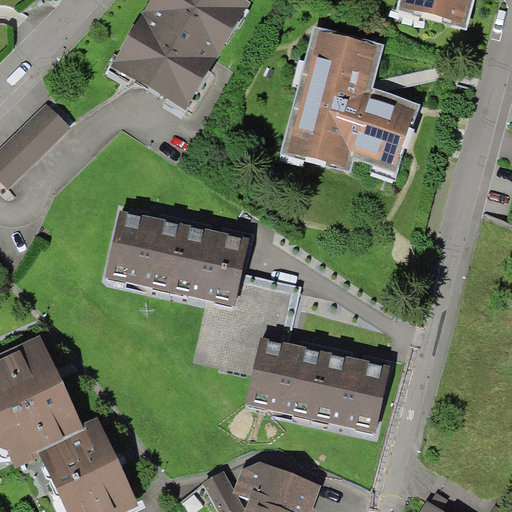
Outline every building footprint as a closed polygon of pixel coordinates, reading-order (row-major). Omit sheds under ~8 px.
[(251,2),(247,0),(149,0),(110,66),(186,110),(251,2)] [(398,0),(396,10),(467,29),(474,0),(398,0)] [(384,44),(314,26),(280,153),(350,172),(354,159),(398,172),(420,104),(373,88),(384,44)] [(46,103),(0,149),(0,181),(8,190),(70,127),(46,103)] [(105,277),(171,291),(186,224),(153,216),(121,209),(105,277)] [(186,224),(171,291),(234,305),(249,238),(216,230),(186,224)] [(15,469),(40,456),(37,450),(84,428),(82,423),(63,382),(40,335),(0,353),(0,445),(1,447),(7,450),(15,469)] [(246,405),(312,419),(327,351),(294,344),(261,337),(246,405)] [(327,351),(312,419),(374,433),(390,365),(357,358),(327,351)] [(117,459),(97,416),(82,423),(84,428),(37,450),(40,456),(66,511),(125,511),(139,506),(117,459)] [(260,461),(241,469),(234,488),(232,493),(237,494),(250,498),(245,509),(244,511),(311,511),(321,485),(260,461)] [(224,471),(203,482),(218,511),(244,511),(245,509),(237,494),(232,493),(234,488),(224,471)] [(449,511),(445,511),(427,500),(419,511),(450,511),(449,511)]
